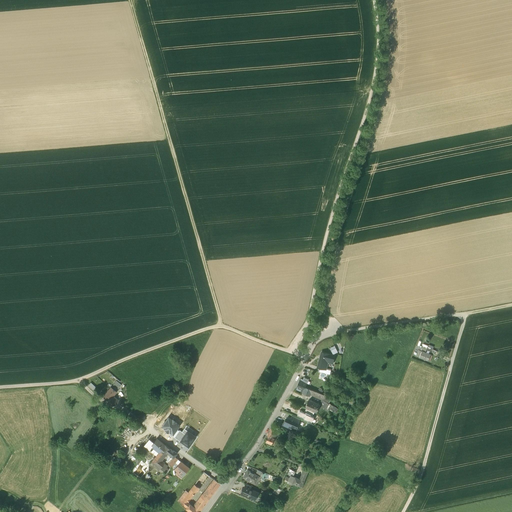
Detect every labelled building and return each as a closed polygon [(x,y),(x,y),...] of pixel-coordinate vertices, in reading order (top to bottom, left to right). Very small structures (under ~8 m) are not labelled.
[(425,352),(422,351),(420,357),(428,360),(431,355),(425,352)] [(335,355),(322,352),(320,359),(317,367),(320,368),(326,369),(328,362),(333,363),(335,355)] [(120,386),(113,380),(113,381),(115,383),(111,387),(116,391),(120,386)] [(302,382),(299,381),(295,389),(302,392),(305,387),(307,384),(302,382)] [(107,392),(103,397),(113,405),(117,400),(112,396),(116,391),(111,387),(107,392)] [(305,387),(302,392),(302,393),(306,395),(306,396),(307,396),(308,395),(309,396),(311,393),(313,394),(315,391),(305,387)] [(324,395),(315,391),(313,394),(313,395),(317,397),(317,398),(322,400),(324,395)] [(324,395),(322,400),(329,403),(331,398),(324,395)] [(320,404),(319,405),(326,409),(327,408),(329,403),(322,400),(320,404)] [(312,403),(308,401),(308,403),(307,403),(306,405),(307,405),(306,407),(307,407),(315,411),(317,411),(319,405),(320,404),(312,401),(312,403)] [(327,408),(335,413),(338,409),(329,403),(327,408)] [(315,411),(307,407),(305,412),(311,415),(310,415),(312,416),(315,411)] [(304,412),(300,410),(298,415),(304,418),(304,419),(308,421),(309,420),(312,422),(314,417),(312,416),(310,415),(311,415),(305,412),(304,412)] [(288,417),(286,421),(285,420),(283,425),(295,431),(298,426),(297,425),(298,422),(291,419),(291,418),(288,417)] [(176,430),(179,425),(168,418),(162,427),(166,429),(165,430),(170,433),(173,428),(176,430)] [(193,431),(186,426),(182,432),(185,434),(180,441),(188,447),(195,436),(191,433),(193,431)] [(176,430),(173,428),(170,433),(169,434),(174,438),(178,431),(176,430)] [(271,428),(267,436),(272,438),(273,436),(275,437),(278,432),(275,430),(271,428)] [(179,441),(180,441),(185,434),(182,432),(179,430),(174,438),(179,441)] [(272,438),(267,436),(265,442),(272,445),(274,441),(274,439),(275,439),(276,437),(275,437),(273,436),(272,438)] [(144,446),(150,450),(152,447),(151,446),(153,443),(149,439),(144,446)] [(165,445),(157,439),(153,443),(151,446),(152,447),(154,448),(159,452),(165,445)] [(156,456),(156,457),(161,460),(167,453),(170,449),(165,445),(159,452),(156,456)] [(144,446),(140,453),(143,456),(148,449),(144,446)] [(176,453),(170,449),(167,453),(171,456),(169,458),(171,459),(174,457),(176,453)] [(161,460),(156,457),(151,462),(163,471),(166,473),(168,470),(162,465),(164,463),(161,461),(161,460)] [(171,459),(168,463),(172,466),(177,459),(174,457),(171,459)] [(163,471),(151,462),(150,464),(161,473),(163,471)] [(188,468),(180,462),(175,469),(179,472),(183,475),(188,468)] [(300,480),(297,485),(301,487),(308,472),(304,470),(300,480)] [(255,475),(247,471),(243,478),(255,485),(258,479),(259,477),(255,475)] [(264,473),(258,471),(255,475),(259,477),(258,479),(260,480),(264,473)] [(204,472),(194,485),(199,488),(209,476),(204,472)] [(214,479),(193,506),(199,511),(209,499),(220,484),(214,479)] [(186,490),(178,501),(184,505),(187,502),(194,492),(197,491),(199,488),(194,485),(188,492),(186,490)] [(250,490),(244,488),(243,491),(241,491),(240,493),(252,498),(255,499),(255,497),(257,493),(250,490)] [(281,491),(275,488),(272,493),(278,496),(281,491)]
